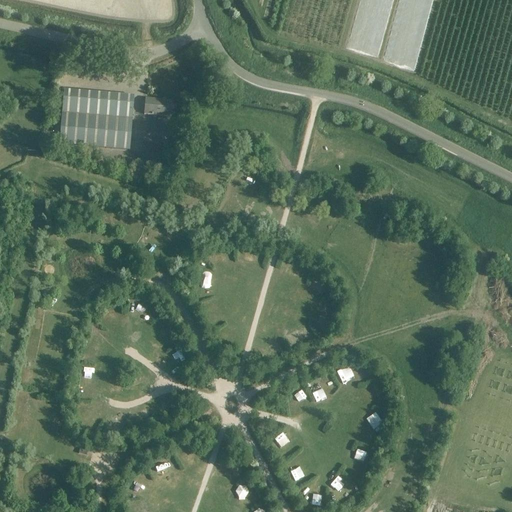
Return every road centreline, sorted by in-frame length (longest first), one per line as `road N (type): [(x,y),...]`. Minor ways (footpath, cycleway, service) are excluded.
road 1 (track): [(0,132),(20,136),(25,177),(184,210),(215,129),(236,120),(271,136),(290,168),(353,175),(372,159),(511,228)]
road 2 (unclassified): [(511,178),(385,113),(245,77),(202,25)]
road 3 (unclassified): [(202,25),(170,49),(141,57),(0,25)]
